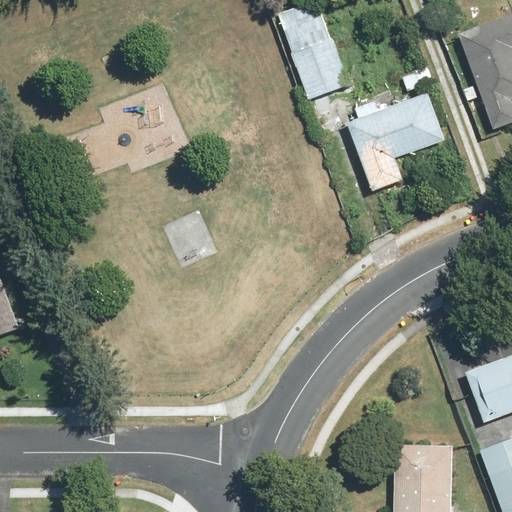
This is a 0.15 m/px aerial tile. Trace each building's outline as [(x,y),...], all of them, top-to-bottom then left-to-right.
[(296,56),(314,103),(356,87),(339,40),(337,41),(322,2),(283,16),(298,56),(296,56)] [(511,18),(466,36),(502,133),(511,128),(511,18)] [(421,73),(407,78),(413,93),(427,88),(421,73)] [(366,121),(353,126),(379,196),(412,184),(403,161),(452,143),(435,96),(384,114),(381,105),(362,112),(366,121)] [(0,182),(0,215),(13,209),(0,182)] [(0,257),(0,340),(27,330),(0,257)] [(511,359),(473,374),(491,424),(511,416),(511,359)] [(67,408),(66,426),(104,427),(104,410),(67,408)] [(511,511),(511,442),(486,452),(506,511),(511,511)] [(458,511),(460,447),(403,446),(401,511),(458,511)]
